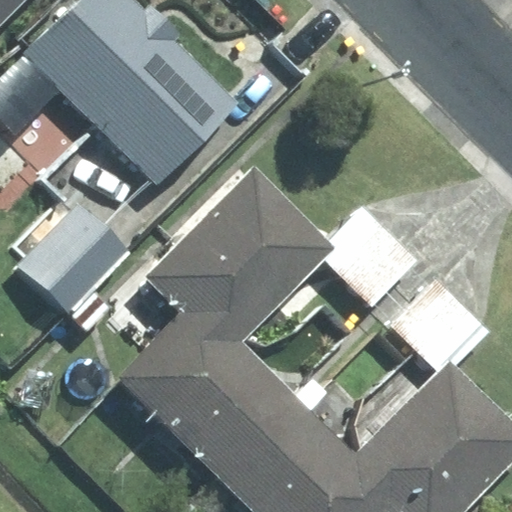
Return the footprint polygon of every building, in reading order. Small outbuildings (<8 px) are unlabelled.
[(0,0),(0,24),(24,0),(0,0)] [(0,117),(16,133),(60,88),(156,183),(237,102),(174,39),(180,34),(150,4),(145,10),(135,0),(77,0),(0,78),(0,117)] [(255,167),(146,277),(180,310),(243,341),(324,260),(336,248),(329,241),(255,167)] [(124,248),(79,207),(22,268),(66,310),(124,248)] [(416,261),(362,208),(329,241),(336,248),(324,260),(371,306),(416,261)] [(456,366),(489,331),(434,278),(389,325),(437,372),(449,359),(456,366)] [(112,379),(222,481),(301,401),(243,341),(180,310),(112,379)] [(511,419),(456,366),(449,359),(437,372),(355,456),(385,511),(463,511),(511,462),(511,419)] [(385,511),(355,456),(301,401),(222,481),(253,511),(385,511)]
